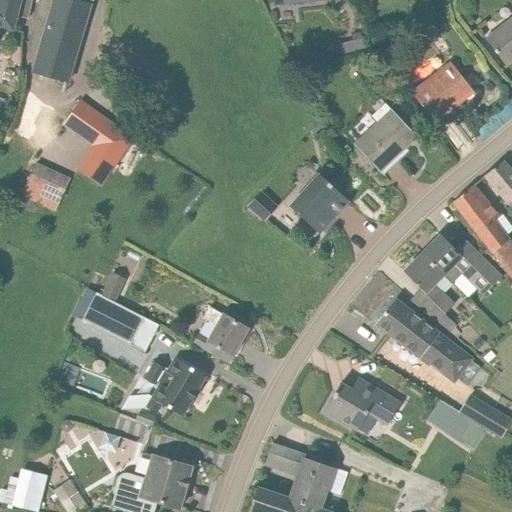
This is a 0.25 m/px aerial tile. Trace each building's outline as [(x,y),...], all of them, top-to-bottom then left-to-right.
[(17,18),(22,0),(0,0),(0,33),(1,29),(14,33),(18,18),(17,18)] [(22,0),(17,18),(18,18),(26,20),(31,0),(54,0),(37,75),(66,84),(90,0),(22,0)] [(469,16),(463,21),(469,28),(475,22),(469,16)] [(506,67),(511,61),(511,16),(485,39),(506,67)] [(360,32),(350,35),(354,47),(363,45),(360,32)] [(434,122),(472,92),(449,64),(412,93),(434,122)] [(79,102),(46,148),(99,185),(134,141),(79,102)] [(379,172),(416,138),(385,104),(372,117),(377,124),(354,145),(379,172)] [(511,167),(509,171),(501,162),(484,176),(511,208),(511,167)] [(69,180),(35,165),(21,196),(55,210),(69,180)] [(348,202),(333,188),(319,175),(289,207),(318,234),(348,202)] [(472,186),(452,202),(511,280),(511,248),(492,222),(498,217),(472,186)] [(249,203),(266,217),(279,203),(262,188),(249,203)] [(474,268),(440,236),(422,254),(443,276),(452,285),(461,275),(482,294),(501,277),(483,260),(474,268)] [(450,333),(458,324),(446,313),(454,305),(433,285),(443,276),(422,254),(404,273),(420,289),(410,300),(450,333)] [(111,275),(102,296),(114,301),(124,280),(111,275)] [(143,318),(100,294),(85,322),(128,346),(143,318)] [(462,357),(428,328),(394,301),(377,324),(405,348),(406,347),(447,377),(462,357)] [(193,343),(227,363),(232,355),(233,355),(248,330),(222,314),(222,315),(209,308),(202,319),(215,327),(207,340),(198,335),(193,343)] [(206,376),(175,358),(167,373),(163,370),(165,368),(154,362),(144,379),(155,385),(156,383),(160,385),(148,406),(158,412),(162,405),(182,417),(206,376)] [(472,361),(457,379),(466,386),(480,368),(472,361)] [(400,404),(357,378),(351,389),(340,383),(323,412),(356,431),(367,414),(387,426),(400,404)] [(500,439),(511,420),(469,395),(458,413),(460,415),(500,439)] [(458,413),(440,401),(426,420),(447,435),(460,415),(458,413)] [(137,414),(135,420),(151,427),(155,418),(146,414),(145,418),(137,414)] [(297,476),(289,499),(319,509),(325,491),(340,496),(347,474),(334,468),(305,458),(305,456),(271,445),(264,464),(297,476)] [(140,497),(179,509),(192,467),(152,456),(140,497)] [(38,511),(48,477),(21,470),(12,506),(33,511),(38,511)] [(61,486),(53,491),(66,511),(75,511),(77,511),(61,486)] [(326,511),(319,509),(289,499),(256,488),(248,511),(251,511),(326,511)]
